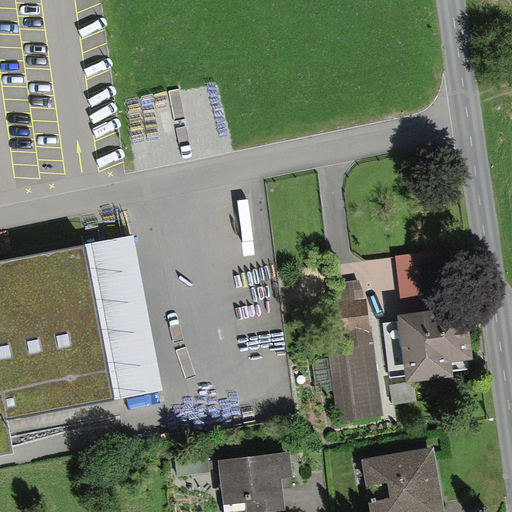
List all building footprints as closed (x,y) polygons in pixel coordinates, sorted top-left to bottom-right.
[(0,420),(117,400),(90,245),(0,261),(0,420)] [(432,251),(396,255),(408,369),(456,364),(454,347),(477,345),(471,294),(437,298),(432,251)] [(366,312),(327,317),(338,411),(377,406),(366,312)] [(434,443),(361,456),(370,511),(418,511),(445,507),(434,443)] [(289,446),(218,456),(226,511),(234,511),(288,504),(282,464),(291,462),(289,446)] [(205,449),(176,454),(179,469),(207,464),(205,449)]
